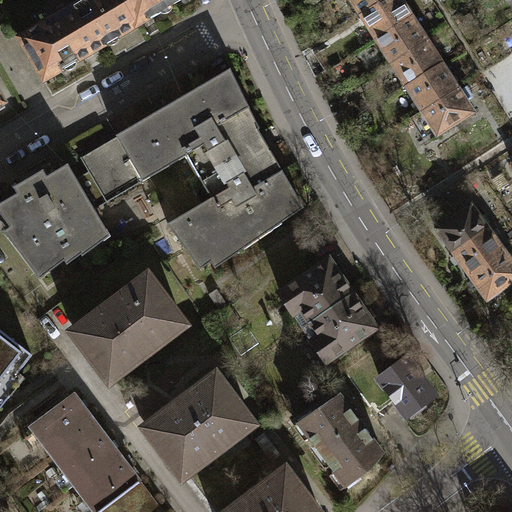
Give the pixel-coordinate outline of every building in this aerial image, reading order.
[(81,0),(19,37),(44,80),(137,26),(121,0),(81,0)] [(121,0),(137,26),(179,0),(121,0)] [(350,0),(359,14),(381,0),(350,0)] [(381,0),(359,14),(375,39),(413,15),(403,0),(381,0)] [(375,39),(391,63),(428,39),(413,15),(375,39)] [(391,63),(407,88),(444,64),(428,39),(391,63)] [(407,88),(422,113),(460,89),(444,64),(407,88)] [(230,70),(118,137),(119,140),(142,181),(185,155),(211,197),(168,225),(200,270),(211,261),(215,266),(227,259),(222,252),(287,212),(290,216),(304,207),(258,130),(230,70)] [(422,113),(438,137),(476,113),(460,89),(422,113)] [(142,181),(119,140),(82,161),(89,172),(76,179),(94,210),(97,208),(90,194),(98,189),(107,202),(142,181)] [(94,210),(76,179),(67,165),(34,185),(29,178),(13,188),(17,194),(0,204),(0,214),(22,243),(15,248),(26,261),(32,257),(46,275),(64,261),(67,265),(82,253),(79,249),(105,230),(94,210)] [(436,224),(453,249),(488,225),(470,200),(436,224)] [(453,249),(471,274),(505,250),(488,225),(453,249)] [(471,274),(488,300),(511,283),(511,260),(505,250),(471,274)] [(279,294),(302,328),(352,293),(329,260),(279,294)] [(73,332),(109,379),(182,323),(147,277),(73,332)] [(302,328),(326,361),(376,327),(352,293),(302,328)] [(229,306),(207,321),(217,335),(238,320),(229,306)] [(0,393),(30,354),(0,330),(0,393)] [(380,378),(407,414),(432,395),(405,359),(380,378)] [(144,429),(181,477),(254,422),(218,374),(144,429)] [(298,422),(347,489),(369,472),(382,452),(340,394),(298,422)] [(33,427),(56,457),(96,427),(73,397),(33,427)] [(56,457),(76,485),(117,455),(96,427),(56,457)] [(76,485),(96,511),(98,511),(137,483),(117,455),(76,485)] [(226,511),(318,511),(286,468),(226,511)] [(98,511),(159,511),(137,483),(98,511)]
